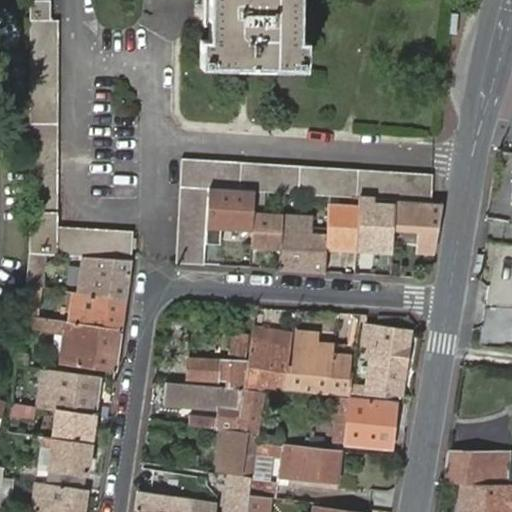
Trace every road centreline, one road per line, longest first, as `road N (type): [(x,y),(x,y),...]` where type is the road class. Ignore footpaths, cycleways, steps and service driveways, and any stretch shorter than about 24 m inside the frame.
road 1 (residential): [(120,511),(145,342),(180,290),(448,304)]
road 2 (tertiary): [(511,6),(448,304)]
road 3 (tertiary): [(448,304),(415,511)]
